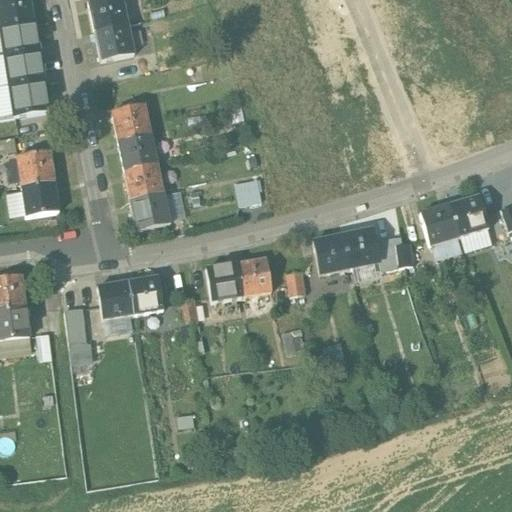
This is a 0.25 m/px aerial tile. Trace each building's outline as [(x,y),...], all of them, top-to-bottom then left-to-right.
[(28,0),(0,0),(0,31),(33,26),(28,0)] [(120,0),(114,0),(87,6),(94,36),(126,29),(120,0)] [(290,0),(262,0),(249,6),(262,37),(300,21),(290,0)] [(33,26),(0,31),(0,35),(4,61),(37,56),(33,26)] [(126,29),(94,36),(100,65),(133,58),(126,29)] [(37,56),(4,61),(9,91),(42,85),(37,56)] [(201,67),(188,69),(191,82),(203,79),(201,67)] [(42,85),(9,91),(14,121),(47,115),(42,85)] [(143,109),(111,116),(117,146),(150,139),(143,109)] [(0,153),(16,151),(14,139),(0,141),(0,153)] [(150,139),(117,146),(123,175),(156,168),(150,139)] [(48,156),(15,161),(20,191),(53,186),(48,156)] [(156,168),(123,175),(129,204),(162,197),(156,168)] [(240,207),(264,203),(260,181),(236,185),(240,207)] [(53,186),(20,191),(25,222),(58,216),(53,186)] [(162,197),(129,204),(136,234),(168,227),(162,197)] [(477,201),(448,209),(457,241),(486,232),(477,201)] [(457,241),(448,209),(419,218),(428,249),(457,241)] [(506,236),(511,233),(511,228),(506,212),(499,214),(506,236)] [(371,234),(342,240),(348,272),(378,266),(371,234)] [(342,240),(312,246),(319,278),(348,272),(342,240)] [(409,248),(401,249),(404,271),(412,270),(409,248)] [(401,249),(394,250),(397,272),(404,271),(401,249)] [(265,264),(235,269),(240,301),(270,296),(265,264)] [(235,269),(205,273),(211,306),(240,301),(235,269)] [(300,276),(293,278),(296,300),(304,299),(300,276)] [(293,278),(285,279),(289,301),(296,300),(293,278)] [(20,280),(0,282),(0,313),(24,311),(20,280)] [(156,281),(126,286),(132,319),(162,314),(156,281)] [(126,286),(97,291),(102,324),(132,319),(126,286)] [(196,326),(193,304),(185,305),(189,327),(196,326)] [(185,305),(178,306),(181,328),(189,327),(185,305)] [(24,311),(0,313),(0,344),(28,341),(24,311)] [(326,312),(313,314),(317,331),(330,328),(326,312)] [(82,313),(64,316),(68,349),(86,347),(82,313)] [(244,334),(224,337),(226,353),(246,350),(244,334)] [(308,350),(304,334),(299,335),(302,351),(308,350)] [(299,335),(282,337),(286,354),(302,351),(299,335)] [(325,350),(330,368),(347,363),(342,345),(325,350)] [(320,347),(314,348),(316,358),(322,356),(320,347)] [(157,359),(143,361),(144,372),(145,372),(157,371),(159,370),(157,359)] [(157,371),(145,372),(145,381),(157,380),(157,371)]
